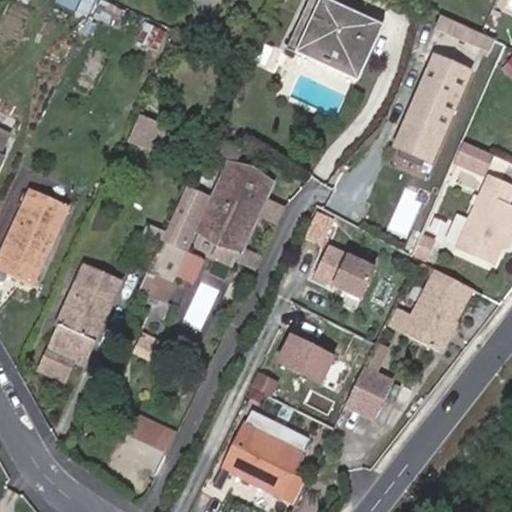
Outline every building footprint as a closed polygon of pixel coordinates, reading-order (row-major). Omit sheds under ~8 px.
[(94,0),(57,0),(56,4),(87,18),(94,0)] [(190,0),(197,15),(232,0),(190,0)] [(331,0),(314,0),(322,4),(300,54),(357,80),(380,29),(329,6),(331,0)] [(126,12),(100,1),(92,18),(117,30),(126,12)] [(484,50),(489,34),(435,19),(430,35),(484,50)] [(169,34),(149,25),(139,46),(160,55),(169,34)] [(473,74),(431,55),(389,150),(432,169),(473,74)] [(167,134),(142,121),(134,139),(159,151),(167,134)] [(242,150),(218,140),(211,154),(235,166),(242,150)] [(478,186),(490,154),(458,142),(446,174),(478,186)] [(265,200),(271,187),(229,166),(199,230),(197,233),(223,244),(215,262),(233,270),(235,265),(258,275),(264,262),(241,252),(257,217),(280,227),(287,211),(265,200)] [(511,200),(511,188),(490,179),(458,252),(494,268),(502,249),(511,228),(511,226),(511,207),(509,207),(511,200)] [(31,193),(21,213),(30,217),(39,196),(31,193)] [(30,217),(21,213),(0,259),(0,272),(32,287),(67,209),(39,196),(30,217)] [(149,272),(148,273),(171,284),(197,233),(199,230),(174,218),(162,244),(156,257),(149,272)] [(511,246),(511,228),(502,249),(509,252),(511,246)] [(156,257),(162,244),(137,233),(124,260),(149,272),(156,257)] [(362,299),(375,269),(329,249),(316,279),(362,299)] [(82,367),(120,284),(85,268),(58,325),(62,327),(51,352),(53,353),(47,365),(69,375),(74,363),(82,367)] [(475,292),(440,274),(413,323),(405,338),(440,357),(475,292)] [(405,338),(413,323),(399,316),(392,331),(405,338)] [(163,338),(149,331),(138,355),(152,361),(163,338)] [(334,360),(290,339),(277,366),(321,387),(334,360)] [(392,387),(363,372),(345,408),(374,422),(392,387)] [(278,385),(260,375),(253,388),(270,398),(278,385)] [(177,437),(141,420),(132,438),(169,455),(177,437)] [(245,423),(243,427),(259,435),(261,431),(245,423)] [(243,427),(214,487),(220,491),(228,472),(294,504),(304,482),(292,475),(308,442),(289,432),(284,442),(261,431),(259,435),(243,427)]
